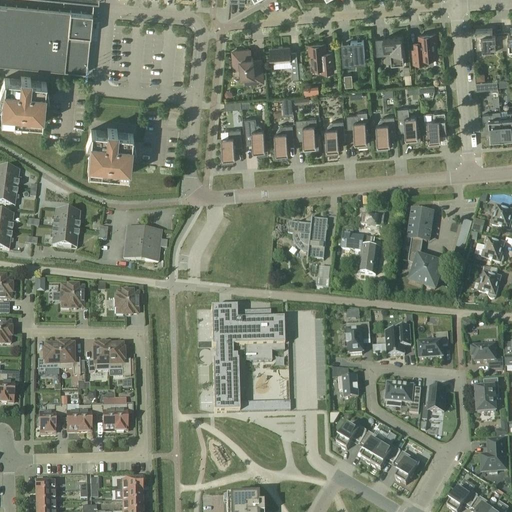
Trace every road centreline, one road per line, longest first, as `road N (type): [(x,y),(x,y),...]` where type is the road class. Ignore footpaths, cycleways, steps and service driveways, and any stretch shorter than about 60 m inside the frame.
road 1 (residential): [(7,462),(147,458),(140,336),(29,333),(28,303)]
road 2 (residential): [(198,193),(210,199),(470,177)]
road 3 (residential): [(511,317),(270,293)]
road 4 (residential): [(447,460),(459,441),(458,375),(371,367),(373,410)]
road 5 (residential): [(470,177),(455,6)]
road 6 (residential): [(194,99),(200,36),(193,21),(108,8)]
road 7 (residential): [(305,20),(455,6)]
